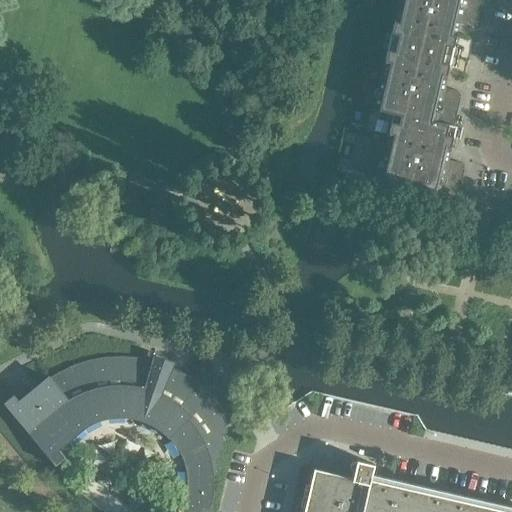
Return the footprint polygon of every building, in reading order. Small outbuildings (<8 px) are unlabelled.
[(472,26),(477,23),(482,0),(399,0),(396,17),(394,16),(391,31),(390,30),(387,45),(450,59),(453,45),(456,31),(455,30),(456,23),(472,26)] [(447,74),(450,59),(387,45),(385,51),(386,51),(383,66),(384,66),(374,109),(392,113),(392,112),(453,127),(453,126),(460,96),(457,91),(441,87),(443,80),(444,80),(446,73),(447,74)] [(452,136),(454,126),(453,126),(453,127),(392,112),(392,113),(389,123),(390,123),(387,138),(388,138),(378,181),(419,191),(418,194),(419,195),(420,191),(443,196),(442,200),(452,202),(457,199),(464,168),(461,163),(445,159),(447,152),(448,152),(452,138),(453,138),(453,136),(452,136)] [(222,435),(228,432),(225,426),(231,421),(222,407),(211,394),(198,383),(185,374),(171,367),(153,360),(138,357),(121,356),(104,357),(88,360),(72,365),(57,372),(49,378),(48,377),(18,401),(13,395),(3,403),(55,465),(64,457),(57,449),(58,448),(54,444),(62,436),(66,441),(83,428),(84,427),(88,424),(91,423),(93,422),(97,420),(100,419),(104,418),(108,417),(112,416),(119,416),(123,416),(126,416),(129,417),(136,418),(139,419),(143,420),(148,423),(152,424),(154,426),(159,429),(163,432),(167,436),(170,439),(173,443),(176,447),(178,451),(180,454),(181,457),(183,460),(183,462),(184,465),(185,468),(186,471),(186,475),(186,479),(187,482),(187,484),(186,488),(186,490),(186,495),(182,511),(193,511),(195,506),(210,509),(213,497),(214,484),(213,473),(219,472),(216,460),(222,458),(220,451),(224,450),(222,443),(225,442),(222,435)] [(313,469),(312,475),(310,485),(314,486),(311,496),(307,495),(307,497),(311,498),(309,508),(305,507),(303,511),(355,511),(362,483),(368,484),(361,511),(511,511),(370,479),(374,464),(356,460),(352,478),(313,469)]
